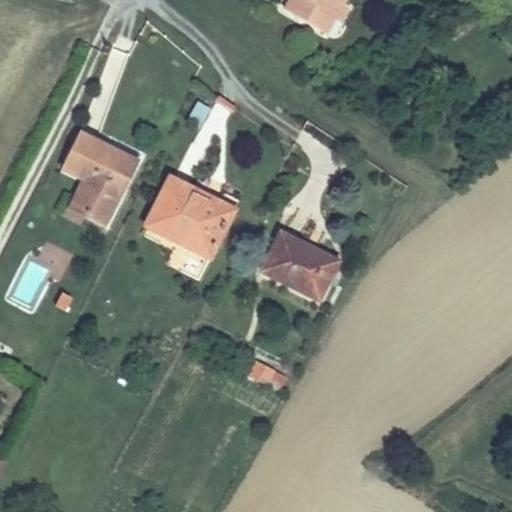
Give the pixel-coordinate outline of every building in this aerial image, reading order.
[(284,0),(318,19),(325,4),(334,8),(345,13),(350,0),(284,0)] [(325,4),(318,19),(326,23),(334,8),(325,4)] [(93,203),(116,215),(144,164),(116,149),(125,132),(95,116),(74,151),(94,160),(83,179),(101,189),(93,203)] [(116,149),(144,164),(153,148),(125,132),(116,149)] [(154,217),(220,250),(245,205),(214,189),(215,184),(182,167),(154,217)] [(83,179),(75,194),(93,203),(101,189),(83,179)] [(269,259),(328,290),(348,252),(326,239),(323,245),(286,226),(269,259)] [(263,365),(254,381),(279,394),(287,378),(263,365)]
